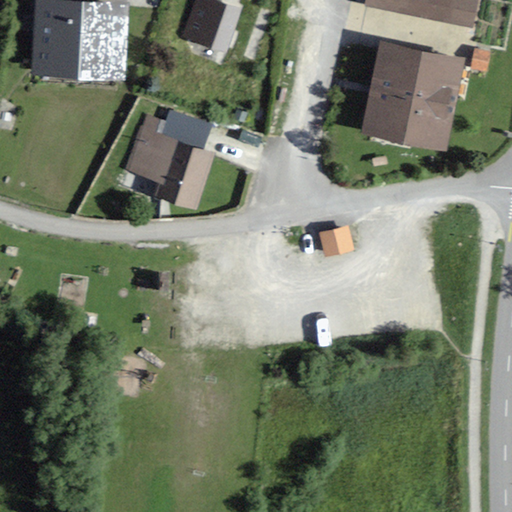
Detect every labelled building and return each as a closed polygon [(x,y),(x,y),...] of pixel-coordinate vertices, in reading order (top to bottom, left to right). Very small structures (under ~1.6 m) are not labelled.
[(33,0),(31,73),(123,77),(126,1),(112,0),(33,0)] [(192,0),(180,35),(226,52),(242,7),(222,0),(192,0)] [(363,0),(363,5),(471,26),(475,0),(363,0)] [(361,131),(448,145),(462,55),(379,38),(361,131)] [(469,66),(486,70),(490,52),(473,48),(469,66)] [(153,193),(195,207),(214,152),(169,137),(174,125),(145,115),(126,171),(157,181),(153,193)] [(369,213),(319,224),(324,248),(374,237),(369,213)]
